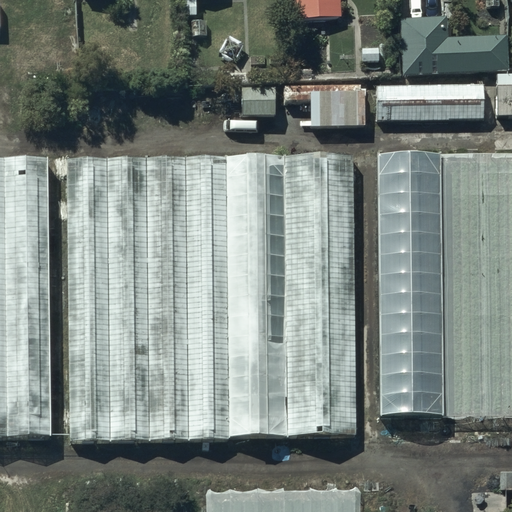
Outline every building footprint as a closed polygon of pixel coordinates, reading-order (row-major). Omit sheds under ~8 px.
[(342,15),(341,0),(295,0),(295,17),(342,15)] [(447,16),(401,18),(403,75),(508,71),(506,34),(448,37),(447,16)] [(511,72),(497,72),(497,114),(511,114),(511,72)] [(365,84),(284,85),(284,102),(311,102),(311,124),(365,124),(365,84)] [(377,84),(377,120),(483,119),(483,84),(377,84)] [(275,86),(242,86),(242,115),(275,114),(275,86)] [(439,152),(376,153),(381,412),(444,411),(439,152)] [(67,159),(71,446),(356,442),(352,155),(67,159)] [(0,439),(50,438),(46,156),(0,156),(0,439)] [(511,470),(500,470),(500,488),(506,488),(506,510),(511,510),(511,470)]
